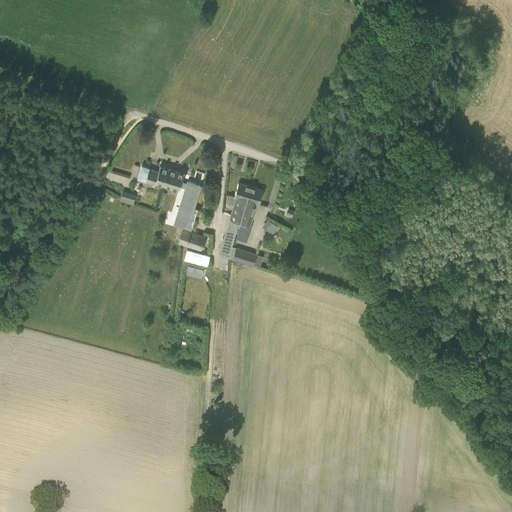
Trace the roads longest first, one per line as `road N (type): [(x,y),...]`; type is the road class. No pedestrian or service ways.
road 1 (unclassified): [(136,114),(263,156),(296,176),(511,475)]
road 2 (track): [(94,178),(136,114),(0,71)]
road 3 (track): [(284,165),(381,0)]
